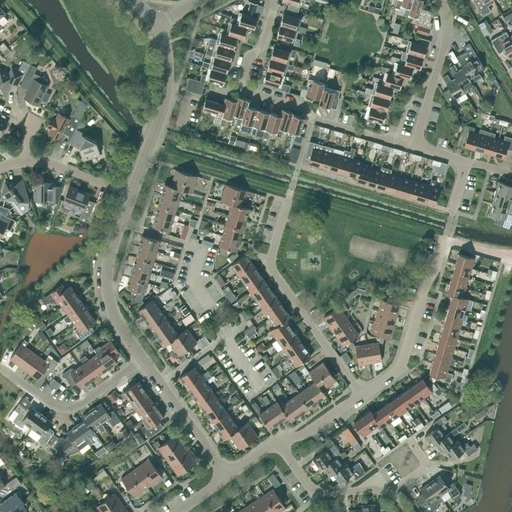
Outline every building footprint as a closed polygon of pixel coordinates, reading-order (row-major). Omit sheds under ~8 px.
[(287,9),(297,12),(301,0),(307,2),(308,0),(281,0),(281,2),(289,4),(287,9)] [(402,0),(400,9),(404,10),(402,17),(407,18),(412,0),(402,0)] [(418,16),(420,10),(422,1),(418,0),(412,0),(407,18),(412,19),(410,24),(417,26),(419,21),(417,21),(418,16)] [(494,2),(493,0),(473,0),(482,16),(491,11),(488,6),(494,2)] [(257,5),(251,3),(247,15),(254,17),(257,5)] [(254,17),(257,18),(259,19),(263,7),(257,5),(254,17)] [(296,18),(297,12),(287,9),(285,15),(283,14),(279,26),(297,31),(304,33),(305,28),(298,26),(301,19),(296,18)] [(420,10),(418,16),(430,19),(432,14),(420,10)] [(231,18),(229,23),(247,29),(253,30),(257,18),(254,17),(247,15),(239,13),(237,20),(231,18)] [(429,24),(430,19),(418,16),(417,21),(419,21),(429,24)] [(486,20),(479,25),(481,29),(483,28),(484,27),(489,24),(488,23),(486,20)] [(417,27),(429,31),(431,25),(429,24),(419,21),(417,26),(417,27)] [(244,40),(247,29),(229,23),(227,30),(220,28),(218,33),(237,38),(244,40)] [(483,28),(481,29),(480,29),(484,36),(493,31),(489,24),(484,27),(483,28)] [(297,31),(279,26),(276,37),(293,43),(293,45),(298,47),(300,40),(295,39),(297,31)] [(429,31),(417,27),(415,32),(428,36),(429,31)] [(508,58),(511,55),(511,42),(509,37),(506,32),(491,40),(498,54),(504,51),(508,58)] [(237,38),(218,33),(216,40),(210,38),(208,43),(233,50),(237,38)] [(420,38),(418,44),(427,46),(429,47),(431,41),(420,38)] [(402,39),(401,44),(408,46),(406,53),(408,54),(424,58),(427,46),(418,44),(402,39)] [(230,62),(233,50),(208,43),(205,54),(230,62)] [(456,57),(463,69),(472,83),(481,77),(479,73),(484,70),(469,44),(463,47),(467,53),(462,56),(461,55),(456,57)] [(273,47),(269,59),(287,65),(290,57),(294,59),(296,52),(291,50),(291,53),(273,47)] [(399,59),(398,64),(414,68),(420,70),(424,58),(408,54),(406,53),(404,52),(402,60),(399,59)] [(226,74),(230,62),(212,57),(209,65),(202,62),(201,67),(208,68),(226,74)] [(269,59),(266,71),(284,77),(286,69),(293,71),(294,67),(287,65),(269,59)] [(385,73),(403,78),(410,80),(414,68),(398,64),(395,63),(393,70),(387,68),(385,73)] [(46,79),(34,73),(37,68),(31,64),(25,75),(32,78),(34,78),(24,98),(38,105),(41,100),(47,103),(51,95),(45,92),(48,86),(44,84),(46,79)] [(472,83),(463,69),(456,73),(455,71),(457,70),(454,64),(449,67),(456,78),(462,88),(472,83)] [(0,95),(5,98),(10,88),(9,87),(12,82),(18,85),(24,74),(12,67),(9,73),(0,69),(0,95)] [(199,82),(205,83),(205,81),(222,86),(226,74),(208,68),(206,76),(201,75),(199,82)] [(266,71),(262,83),(280,88),(279,91),(288,93),(290,86),(281,84),(284,77),(266,71)] [(377,78),(375,83),(393,88),(400,90),(403,78),(385,73),(383,80),(377,78)] [(447,74),(442,77),(450,90),(442,94),(450,106),(457,102),(458,103),(468,98),(465,93),(462,88),(456,78),(451,81),(450,79),(447,74)] [(184,91),(190,93),(194,80),(188,78),(184,91)] [(199,82),(194,80),(190,93),(195,94),(199,82)] [(306,96),(320,100),(324,87),(324,85),(307,80),(305,86),(302,85),(299,97),(305,99),(306,96)] [(201,96),(205,83),(199,82),(195,94),(201,96)] [(367,88),(365,93),(390,100),(393,88),(375,83),(373,90),(367,88)] [(324,87),(320,100),(318,105),(336,111),(339,100),(338,99),(340,92),(324,87)] [(365,93),(364,97),(371,99),(368,107),(386,112),(390,100),(365,93)] [(237,102),(232,117),(237,118),(235,125),(240,126),(240,125),(246,107),(248,107),(250,101),(238,97),(237,102)] [(220,125),(219,125),(224,127),(226,120),(231,122),(232,117),(237,102),(225,98),(223,105),(225,106),(220,125)] [(205,100),(200,116),(205,117),(207,111),(211,112),(211,114),(215,115),(213,123),(220,125),(225,106),(223,105),(205,100)] [(71,137),(80,119),(88,104),(80,101),(73,115),(70,114),(68,118),(58,113),(55,119),(52,118),(47,128),(50,129),(48,133),(60,139),(63,133),(71,137)] [(486,104),(484,110),(490,112),(492,107),(486,104)] [(246,107),(240,125),(248,127),(246,133),(250,135),(258,110),(248,107),(246,107)] [(362,113),(360,120),(365,121),(365,119),(376,122),(383,124),(386,112),(368,107),(366,114),(362,113)] [(258,110),(250,135),(255,136),(257,130),(264,132),(270,114),(258,110)] [(276,135),(276,137),(280,139),(282,132),(287,133),(293,115),(293,114),(281,110),(279,117),(282,117),(276,135)] [(264,132),(262,138),(267,140),(269,133),(276,135),(282,117),(279,117),(270,114),(264,132)] [(293,115),(287,133),(294,135),(292,143),(301,145),(303,138),(299,137),(304,119),(293,115)] [(365,121),(364,124),(375,127),(376,122),(375,122),(365,119),(365,121)] [(474,149),(479,133),(474,132),(475,128),(466,125),(462,127),(460,135),(467,137),(464,146),(474,149)] [(76,129),(69,142),(79,148),(83,160),(100,155),(96,142),(81,134),(82,132),(76,129)] [(484,152),(490,132),(480,129),(479,133),(474,149),(484,152)] [(495,134),(490,132),(484,152),(494,155),(498,139),(494,138),(495,134)] [(231,135),(228,143),(234,145),(236,137),(231,135)] [(498,139),(494,155),(504,158),(506,149),(511,150),(511,138),(505,136),(503,140),(498,139)] [(308,165),(318,167),(323,150),(324,145),(309,141),(304,157),(309,158),(308,165)] [(324,145),(323,150),(318,167),(327,170),(333,153),(334,148),(330,147),(324,145)] [(343,156),(337,173),(347,176),(352,158),(355,149),(351,148),(350,152),(344,150),(343,156)] [(398,149),(396,154),(400,155),(399,161),(402,162),(401,166),(403,167),(408,152),(398,149)] [(333,153),(327,170),(337,173),(343,156),(333,153)] [(357,179),(361,165),(362,161),(352,158),(347,176),(357,179)] [(371,168),(361,165),(357,179),(356,181),(366,184),(371,168)] [(381,171),(371,168),(366,184),(376,187),(381,171)] [(182,190),(186,173),(176,170),(171,186),(182,190)] [(390,174),(381,171),(376,187),(386,190),(390,174)] [(197,176),(186,173),(182,190),(192,193),(197,176)] [(400,177),(390,174),(386,190),(395,192),(400,177)] [(410,180),(400,177),(395,192),(405,195),(410,180)] [(498,182),(495,193),(511,197),(511,179),(507,178),(505,184),(498,182)] [(420,183),(410,180),(405,195),(415,198),(420,183)] [(27,210),(29,202),(23,182),(15,185),(13,182),(5,182),(1,194),(4,199),(5,198),(12,199),(22,214),(27,210)] [(52,201),(53,201),(58,201),(62,187),(53,187),(53,186),(48,186),(48,183),(37,183),(37,193),(35,193),(35,201),(42,201),(42,206),(52,206),(52,201)] [(429,185),(420,183),(415,198),(425,201),(429,185)] [(164,184),(161,195),(179,200),(182,190),(171,186),(164,184)] [(231,204),(236,188),(226,185),(221,201),(231,205),(231,204)] [(440,188),(429,185),(425,201),(435,204),(440,188)] [(70,187),(64,203),(82,210),(79,219),(87,222),(95,203),(87,200),(89,195),(70,187)] [(247,191),(236,188),(231,204),(242,207),(246,195),(247,191)] [(511,203),(511,197),(495,193),(492,203),(508,208),(510,203),(511,203)] [(176,210),(179,200),(161,195),(158,205),(176,210)] [(511,209),(508,208),(492,203),(489,214),(505,219),(507,213),(511,215),(511,209)] [(249,209),(242,207),(231,204),(231,205),(228,215),(246,220),(249,209)] [(9,210),(0,205),(0,212),(6,216),(9,210)] [(172,221),(176,210),(158,205),(155,216),(172,221)] [(0,238),(5,228),(10,230),(15,221),(1,213),(0,215),(0,238)] [(225,225),(243,230),(246,220),(228,215),(225,225)] [(172,221),(155,216),(152,226),(162,229),(162,232),(168,234),(172,221)] [(188,225),(189,226),(195,228),(198,221),(190,219),(188,225)] [(184,224),(180,238),(185,239),(187,233),(189,226),(184,224)] [(222,236),(240,241),(243,230),(225,225),(222,236)] [(139,247),(156,252),(159,241),(142,236),(139,247)] [(240,241),(222,236),(219,246),(237,251),(240,241)] [(153,262),(156,252),(139,247),(136,257),(153,262)] [(459,254),(456,264),(471,268),(474,258),(459,254)] [(231,265),(237,274),(252,264),(246,255),(231,265)] [(150,272),(153,262),(136,257),(132,267),(150,272)] [(259,273),(252,264),(237,274),(244,283),(259,273)] [(468,278),(471,268),(456,264),(453,274),(468,278)] [(147,283),(150,272),(132,267),(129,278),(147,283)] [(250,292),(265,281),(259,273),(244,283),(250,292)] [(450,283),(465,288),(468,278),(453,274),(450,283)] [(220,275),(214,279),(220,287),(226,283),(220,275)] [(129,278),(126,288),(136,291),(134,299),(133,302),(138,304),(142,301),(147,283),(129,278)] [(271,290),(265,281),(250,292),(256,301),(271,290)] [(463,297),(465,288),(450,283),(447,293),(453,295),(463,297)] [(62,306),(77,295),(70,286),(64,291),(61,286),(41,299),(45,305),(49,302),(56,303),(59,302),(62,306)] [(226,296),(231,292),(233,291),(229,286),(222,290),(226,296)] [(263,310),(277,299),(271,290),(256,301),(263,310)] [(175,291),(169,295),(172,300),(178,295),(175,291)] [(231,292),(226,296),(230,302),(235,298),(231,292)] [(83,304),(77,295),(62,306),(68,315),(83,304)] [(450,305),(465,309),(468,299),(463,297),(453,295),(450,305)] [(284,308),(277,299),(263,310),(269,318),(284,308)] [(144,320),(159,309),(153,300),(138,311),(144,320)] [(381,300),(378,311),(396,316),(400,305),(381,300)] [(237,301),(232,304),(236,310),(241,306),(237,301)] [(89,313),(83,304),(68,315),(64,318),(66,322),(69,322),(72,320),(74,323),(89,313)] [(463,319),(465,309),(450,305),(447,314),(463,319)] [(186,307),(181,311),(185,315),(189,312),(186,307)] [(330,327),(345,316),(338,307),(323,318),(330,327)] [(275,327),(285,320),(290,317),(284,308),(269,318),(275,327)] [(166,318),(159,309),(144,320),(151,329),(166,318)] [(245,322),(250,319),(243,310),(239,313),(245,322)] [(393,327),(396,316),(378,311),(375,322),(393,327)] [(96,322),(89,313),(74,323),(77,328),(74,330),(81,340),(93,332),(89,327),(96,322)] [(191,313),(182,320),(186,325),(195,319),(191,313)] [(466,320),(463,319),(447,314),(444,324),(460,329),(461,324),(465,325),(466,320)] [(336,337),(352,326),(345,316),(330,327),(336,337)] [(172,327),(166,318),(151,329),(157,337),(172,327)] [(241,327),(246,335),(255,329),(256,327),(250,319),(245,322),(246,324),(241,327)] [(37,324),(42,331),(47,327),(42,320),(37,324)] [(291,329),(285,320),(275,327),(270,330),(277,340),(291,329)] [(379,341),(383,342),(385,337),(390,338),(393,327),(375,322),(371,333),(380,336),(379,341)] [(457,339),(460,329),(444,324),(441,334),(457,339)] [(352,326),(336,337),(343,346),(348,343),(351,347),(354,345),(351,341),(359,335),(352,326)] [(169,342),(178,335),(172,327),(157,337),(163,346),(169,342)] [(50,328),(45,331),(49,336),(54,333),(50,328)] [(178,336),(188,349),(196,343),(196,342),(186,329),(178,335),(178,336)] [(255,329),(246,335),(250,340),(256,336),(254,334),(257,332),(255,329)] [(298,338),(291,329),(277,340),(283,348),(298,338)] [(454,348),(457,339),(441,334),(438,344),(454,348)] [(179,356),(188,349),(178,336),(169,342),(179,356)] [(204,337),(196,342),(196,343),(200,348),(208,342),(204,337)] [(304,346),(298,338),(283,348),(289,357),(304,346)] [(10,359),(19,366),(30,350),(25,347),(28,342),(24,339),(10,359)] [(87,340),(78,346),(81,350),(90,344),(87,340)] [(97,354),(107,369),(117,362),(112,356),(118,352),(110,340),(100,347),(102,350),(97,354)] [(378,342),(367,344),(370,363),(382,361),(379,347),(382,347),(383,342),(379,341),(378,342)] [(68,349),(64,343),(57,348),(62,354),(68,349)] [(261,343),(255,347),(259,352),(265,348),(261,343)] [(358,365),(370,363),(367,344),(355,346),(354,345),(351,347),(354,352),(356,351),(358,365)] [(451,358),(454,348),(438,344),(435,354),(451,358)] [(310,355),(304,346),(289,357),(296,366),(310,355)] [(40,357),(30,350),(19,366),(29,373),(40,357)] [(265,361),(269,358),(271,357),(268,352),(262,356),(265,361)] [(473,354),(468,353),(467,357),(465,356),(464,362),(470,364),(473,354)] [(99,375),(107,369),(97,354),(88,360),(88,361),(99,375)] [(183,354),(176,359),(179,364),(187,359),(183,354)] [(201,366),(211,358),(208,354),(198,361),(201,366)] [(432,363),(448,368),(449,364),(453,365),(455,359),(451,358),(435,354),(432,363)] [(83,364),(79,367),(90,382),(99,375),(88,361),(88,360),(85,356),(80,359),(83,364)] [(48,363),(40,357),(29,373),(38,379),(42,373),(47,376),(58,362),(52,358),(48,363)] [(315,382),(316,382),(329,372),(323,363),(309,373),(315,382)] [(448,368),(432,363),(429,373),(445,378),(444,381),(450,382),(452,374),(447,372),(448,368)] [(90,382),(79,367),(74,370),(73,369),(71,368),(63,374),(71,386),(77,382),(81,388),(90,382)] [(186,387),(201,376),(194,367),(179,378),(186,387)] [(280,371),(274,374),(278,379),(283,375),(280,371)] [(294,371),(289,375),(293,379),(298,376),(294,371)] [(336,381),(329,372),(316,382),(322,390),(336,381)] [(207,385),(201,376),(186,387),(192,395),(207,385)] [(414,385),(424,398),(432,392),(423,379),(414,385)] [(53,380),(50,384),(56,389),(60,384),(59,384),(53,380)] [(129,381),(117,389),(121,394),(123,392),(132,386),(129,381)] [(123,392),(130,401),(145,391),(138,382),(132,386),(123,392)] [(326,396),(315,382),(307,388),(317,402),(326,396)] [(277,383),(272,387),(275,391),(280,387),(277,383)] [(213,394),(207,385),(192,395),(198,404),(213,394)] [(415,404),(424,398),(414,385),(406,391),(415,404)] [(308,409),(317,402),(307,388),(298,394),(308,409)] [(151,400),(145,391),(130,401),(136,410),(151,400)] [(398,397),(407,410),(415,404),(406,391),(398,397)] [(205,413),(220,402),(213,394),(198,404),(205,413)] [(299,415),(308,409),(298,394),(289,400),(299,415)] [(235,395),(229,400),(233,405),(239,400),(241,398),(238,395),(236,396),(235,395)] [(389,403),(399,416),(407,410),(398,397),(389,403)] [(157,408),(151,400),(136,410),(142,419),(157,408)] [(291,422),(299,415),(289,400),(280,406),(287,417),(291,422)] [(260,411),(258,409),(260,408),(255,401),(251,404),(257,413),(260,411)] [(268,408),(279,423),(287,417),(280,406),(277,401),(268,408)] [(225,410),(220,402),(205,413),(211,422),(231,408),(230,406),(225,410)] [(14,410),(9,418),(13,421),(21,427),(24,424),(32,429),(42,415),(32,408),(30,411),(19,403),(14,410)] [(101,425),(105,430),(102,424),(108,420),(113,426),(121,421),(113,410),(108,414),(101,403),(91,411),(101,425)] [(381,409),(390,422),(399,416),(389,403),(381,409)] [(431,409),(434,413),(437,417),(440,414),(438,410),(440,409),(437,405),(431,409)] [(164,417),(157,408),(142,419),(146,424),(141,428),(148,438),(162,428),(158,422),(164,417)] [(217,431),(232,420),(227,413),(232,409),(231,408),(211,422),(217,431)] [(279,423),(268,408),(259,414),(269,429),(279,423)] [(387,424),(390,422),(381,409),(373,414),(380,424),(380,425),(382,428),(385,431),(389,428),(387,424)] [(102,432),(105,430),(101,425),(91,411),(82,417),(85,420),(84,420),(92,431),(93,431),(95,434),(96,433),(93,430),(98,427),(102,432)] [(380,424),(373,414),(371,411),(362,417),(372,430),(380,425),(380,424)] [(51,422),(42,415),(32,429),(28,434),(37,440),(44,446),(47,442),(56,449),(58,437),(53,434),(54,433),(47,428),(51,422)] [(445,436),(442,431),(447,428),(444,424),(448,421),(444,416),(433,424),(434,426),(433,429),(434,430),(425,437),(431,446),(435,444),(445,436)] [(372,430),(362,417),(354,423),(363,437),(372,430)] [(414,420),(420,428),(424,426),(418,417),(414,420)] [(130,419),(126,422),(130,428),(134,425),(130,419)] [(75,427),(88,444),(90,446),(94,443),(90,437),(95,434),(93,431),(92,431),(84,420),(75,427)] [(238,429),(232,420),(217,431),(224,440),(229,435),(238,429)] [(238,429),(248,443),(257,436),(247,422),(238,429)] [(464,422),(445,436),(435,444),(441,453),(445,451),(455,443),(451,437),(467,426),(464,422)] [(69,436),(65,438),(63,454),(67,454),(70,454),(71,454),(74,453),(76,452),(77,452),(88,444),(75,427),(67,433),(69,436)] [(344,430),(342,431),(347,438),(353,434),(348,427),(347,427),(344,430)] [(126,428),(119,433),(123,439),(130,434),(126,428)] [(239,449),(248,443),(238,429),(229,435),(239,449)] [(176,435),(167,441),(176,454),(185,448),(176,435)] [(56,449),(56,453),(63,454),(65,438),(58,437),(56,449)] [(333,459),(341,453),(330,439),(320,446),(324,451),(313,460),(320,469),(323,467),(333,459)] [(113,440),(104,446),(108,450),(116,445),(113,440)] [(157,440),(152,444),(156,449),(161,445),(157,440)] [(458,440),(455,443),(445,451),(451,460),(464,450),(468,456),(478,449),(474,444),(470,446),(467,442),(462,446),(458,440)] [(176,454),(167,441),(158,448),(167,461),(176,454)] [(358,442),(353,445),(356,450),(361,447),(358,442)] [(176,454),(187,469),(201,459),(198,456),(194,459),(185,448),(176,454)] [(136,451),(130,456),(133,460),(139,456),(136,451)] [(344,451),(341,453),(333,459),(323,467),(329,476),(343,466),(339,461),(347,455),(344,451)] [(178,475),(187,469),(176,454),(167,461),(178,475)] [(64,458),(56,457),(55,464),(63,465),(64,458)] [(114,467),(122,461),(119,457),(111,463),(114,467)] [(149,459),(135,469),(141,478),(155,468),(149,459)] [(346,463),(333,474),(339,483),(353,473),(356,479),(366,472),(359,462),(350,469),(346,463)] [(141,478),(148,487),(162,477),(155,468),(141,478)] [(141,478),(135,469),(121,479),(127,488),(141,478)] [(273,473),(268,477),(275,488),(280,484),(273,473)] [(440,475),(430,482),(440,496),(447,492),(452,498),(460,492),(453,483),(448,486),(440,475)] [(0,477),(0,494),(2,498),(21,484),(16,476),(5,484),(0,477)] [(134,497),(148,487),(141,478),(127,488),(134,497)] [(440,496),(430,482),(420,489),(424,496),(415,502),(421,511),(432,511),(433,511),(439,508),(437,505),(443,500),(440,496)] [(472,485),(466,483),(463,495),(469,497),(472,485)] [(273,489),(266,494),(272,503),(283,496),(279,490),(275,492),(273,489)] [(16,493),(0,504),(5,511),(20,511),(18,509),(24,504),(16,493)] [(114,494),(105,500),(113,511),(117,511),(124,507),(114,494)] [(272,503),(266,494),(256,500),(262,509),(272,503)] [(272,503),(278,511),(285,508),(283,505),(286,502),(283,496),(272,503)] [(113,511),(105,500),(96,507),(100,511),(113,511)] [(246,507),(249,511),(258,511),(262,509),(256,500),(246,507)] [(262,509),(263,511),(278,511),(272,503),(262,509)]
